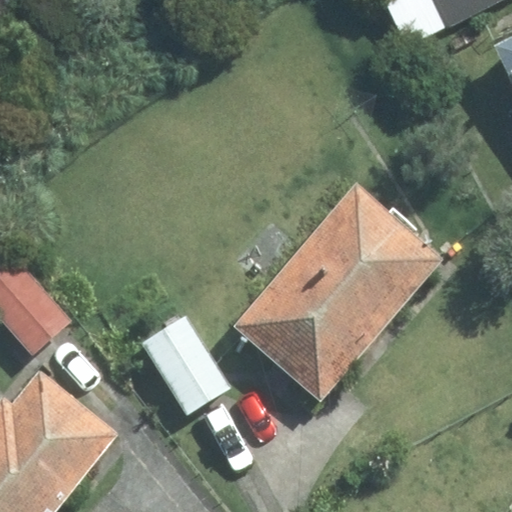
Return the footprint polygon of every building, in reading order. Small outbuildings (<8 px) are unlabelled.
[(443,0),(458,27),(510,0),(443,0)] [(451,261),(366,183),(248,324),(324,398),(451,261)] [(75,316),(22,261),(0,282),(0,311),(39,351),(75,316)] [(194,314),(145,344),(188,416),(237,387),(194,314)] [(59,511),(121,432),(40,369),(0,419),(0,511),(59,511)]
